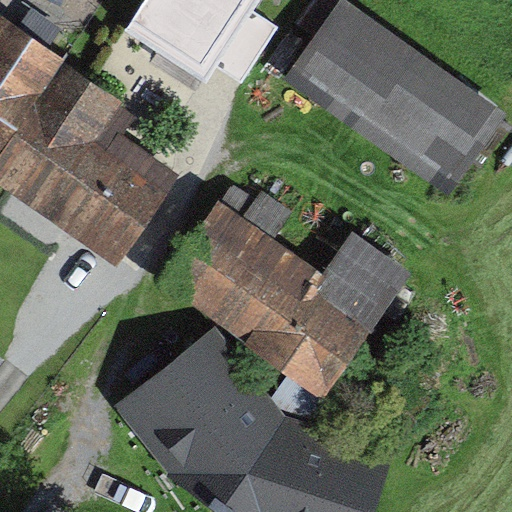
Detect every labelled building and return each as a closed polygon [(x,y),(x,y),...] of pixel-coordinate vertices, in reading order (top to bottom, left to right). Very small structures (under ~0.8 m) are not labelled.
[(288,0),(175,0),(145,41),(237,110),(286,45),(266,30),(288,0)] [(493,104),(362,6),(309,77),(440,175),(493,104)] [(149,109),(0,9),(0,184),(135,275),(180,207),(114,162),(149,109)] [(338,269),(229,192),(168,278),(340,397),(427,273),(366,230),(338,269)] [(298,412),(227,324),(127,403),(183,474),(236,511),(384,511),(407,448),(298,412)] [(0,370),(13,355),(0,343),(0,370)]
